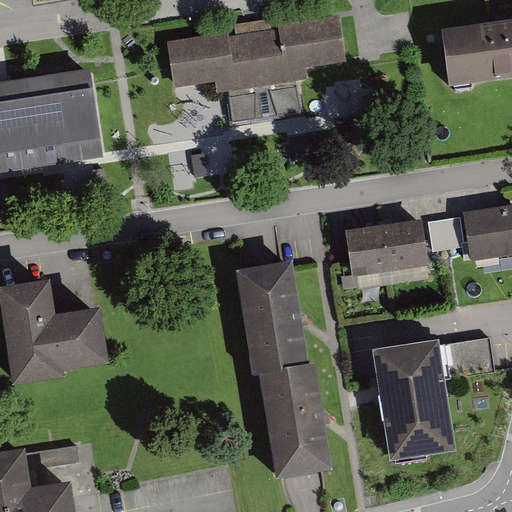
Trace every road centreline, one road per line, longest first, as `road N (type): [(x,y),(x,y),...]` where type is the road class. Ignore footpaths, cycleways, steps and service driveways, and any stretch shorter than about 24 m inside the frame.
road 1 (residential): [(511,172),(0,249)]
road 2 (track): [(0,38),(142,15)]
